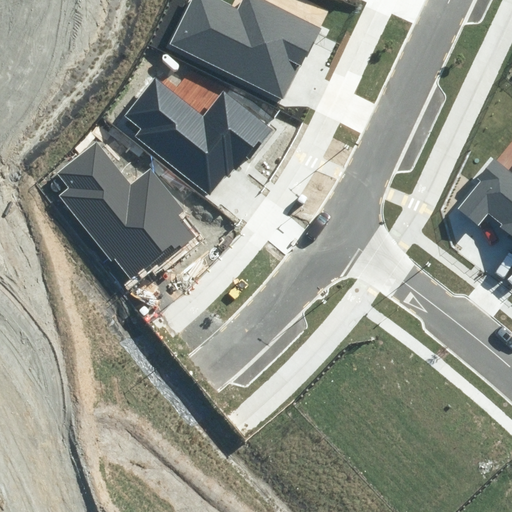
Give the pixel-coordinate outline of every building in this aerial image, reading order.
[(245,0),(241,9),(222,0),(194,0),(173,44),(285,99),(321,26),(266,0),(245,0)] [(311,49),(354,225),(406,212),(396,173),(427,165),(393,29),(311,49)] [(202,111),(157,76),(126,116),(142,129),(135,138),(209,196),(245,151),(253,158),(274,131),(220,88),(202,111)] [(130,188),(97,144),(58,174),(69,188),(59,195),(129,287),(196,237),(181,217),(185,213),(153,171),(130,188)] [(511,173),(494,159),(477,179),(481,182),(459,209),(483,228),(491,218),(511,235),(511,173)] [(52,189),(53,190),(55,191),(57,191),(59,190),(61,189),(62,188),(62,186),(62,184),(61,182),(60,181),(59,180),(57,180),(55,180),(53,181),(52,182),(51,184),(51,185),(51,187),(52,189)]
